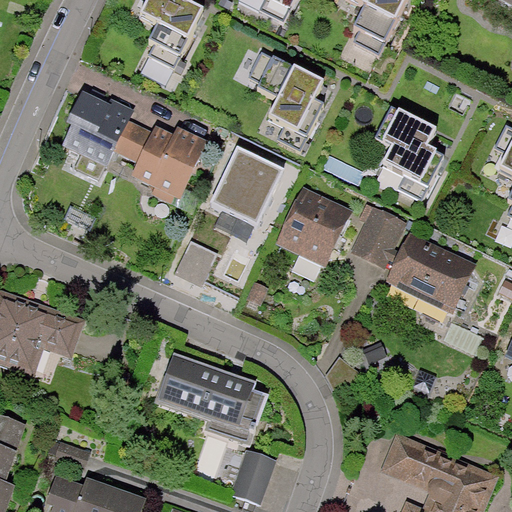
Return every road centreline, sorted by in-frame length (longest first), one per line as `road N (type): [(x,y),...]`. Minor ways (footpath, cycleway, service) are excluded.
road 1 (residential): [(309,511),(332,448),(301,384),(275,352),(0,236)]
road 2 (residential): [(0,194),(84,0)]
